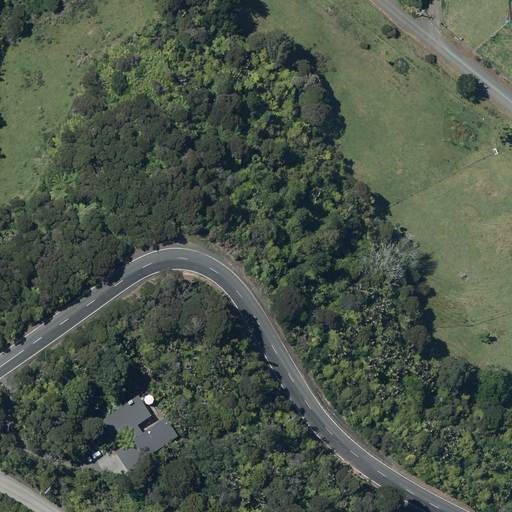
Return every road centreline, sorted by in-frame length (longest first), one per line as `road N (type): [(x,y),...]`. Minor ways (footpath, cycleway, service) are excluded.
road 1 (unclassified): [(446,511),(327,430),(240,293),(200,263),(148,264),(0,367)]
road 2 (unclassified): [(353,0),(511,115)]
